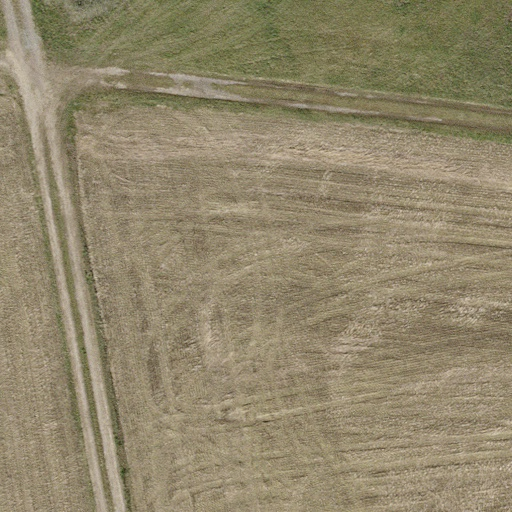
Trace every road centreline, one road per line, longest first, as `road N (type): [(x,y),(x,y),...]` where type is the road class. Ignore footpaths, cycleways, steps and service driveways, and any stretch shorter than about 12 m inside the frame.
road 1 (track): [(129,511),(29,0)]
road 2 (track): [(0,101),(47,97),(511,136)]
